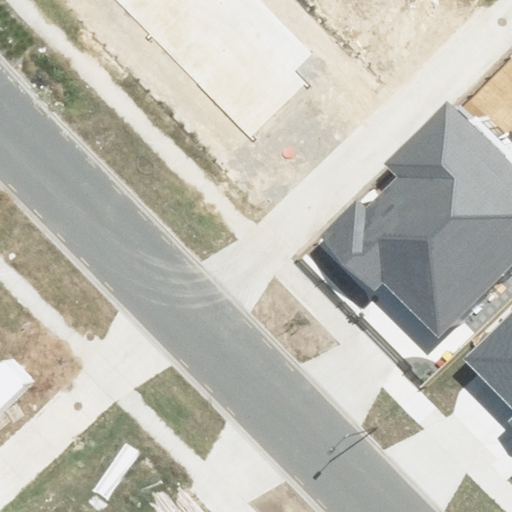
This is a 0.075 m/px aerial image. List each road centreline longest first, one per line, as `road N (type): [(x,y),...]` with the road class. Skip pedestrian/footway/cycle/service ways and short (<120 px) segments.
road 1 (residential): [(198,309),(508,0)]
road 2 (tertiary): [(0,109),(198,309)]
road 3 (tertiary): [(198,309),(393,511)]
road 4 (residential): [(0,482),(198,309)]
